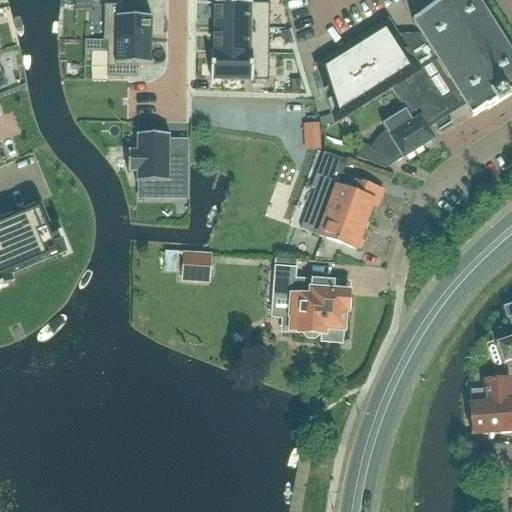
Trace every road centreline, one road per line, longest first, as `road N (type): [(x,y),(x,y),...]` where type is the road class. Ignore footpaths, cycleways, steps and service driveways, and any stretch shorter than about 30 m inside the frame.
road 1 (primary): [(354,511),(373,428),(417,337),(474,263),(511,230)]
road 2 (residential): [(394,283),(423,201),(449,171),(511,131)]
